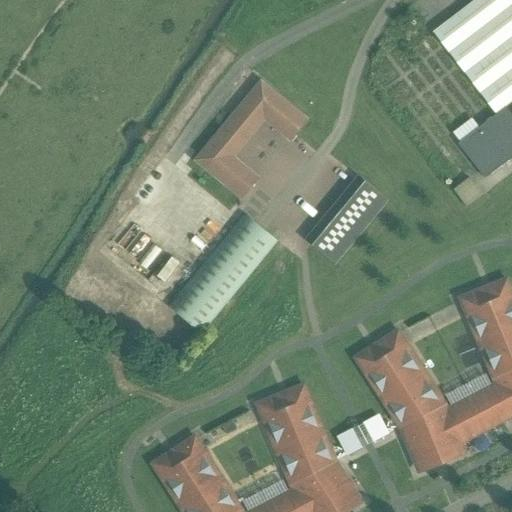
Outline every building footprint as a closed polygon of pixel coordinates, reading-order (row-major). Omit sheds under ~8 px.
[(496,114),(511,101),(511,0),(475,0),(433,33),(496,114)] [(307,119),(261,80),(194,161),(241,199),(254,183),(238,170),(231,170),(224,164),(222,158),(264,109),(270,109),(277,115),(278,121),(294,135),(307,119)] [(459,144),(485,179),(511,157),(511,115),(506,108),(459,144)] [(469,178),(453,190),(466,208),(482,196),(469,178)] [(387,201),(363,182),(312,244),(336,263),(387,201)] [(168,303),(202,331),(277,240),(267,232),(257,223),(244,213),(239,219),(168,303)] [(461,300),(493,380),(496,384),(447,409),(445,405),(398,332),(398,331),(370,348),(355,358),(400,428),(402,433),(413,461),(425,456),(430,467),(465,453),(461,443),(475,436),(502,422),(511,416),(511,292),(506,279),(490,285),(460,298),(461,300)] [(339,468),(335,462),(303,385),(287,392),(257,404),(258,407),(291,486),(293,490),(250,511),(242,511),(196,439),(195,437),(167,455),(152,464),(182,511),(345,511),(351,509),(344,498),(354,491),(339,468)] [(377,416),(363,424),(372,442),(387,435),(377,416)] [(353,429),(339,436),(349,455),(363,447),(353,429)]
